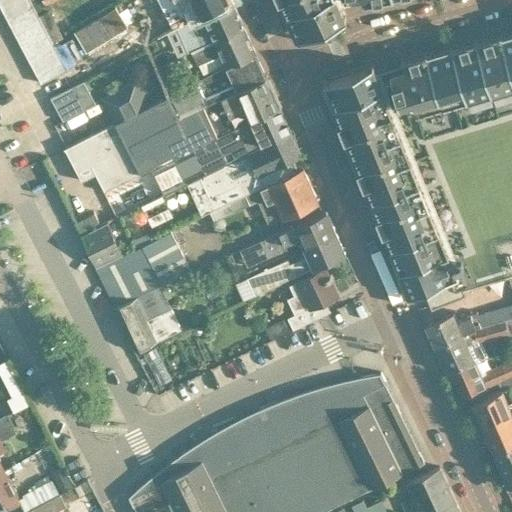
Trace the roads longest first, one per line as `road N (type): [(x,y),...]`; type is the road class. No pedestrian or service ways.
road 1 (tertiary): [(489,511),(290,65)]
road 2 (tertiary): [(290,65),(381,29),(494,0)]
